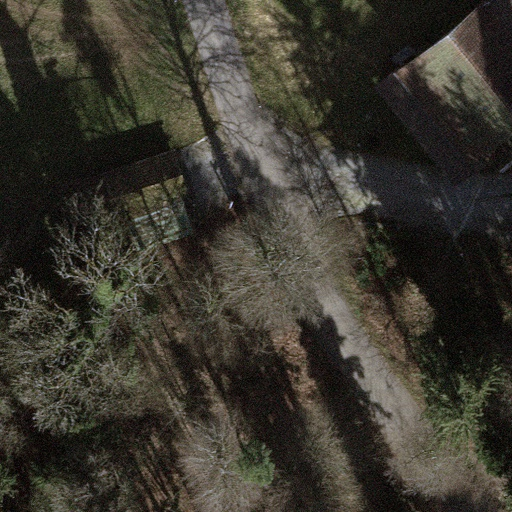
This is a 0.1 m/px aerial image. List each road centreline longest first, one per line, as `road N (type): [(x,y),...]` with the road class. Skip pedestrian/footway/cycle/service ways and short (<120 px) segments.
road 1 (unclassified): [(466,511),(377,392),(253,131),(210,0)]
road 2 (track): [(253,131),(433,190),(511,191)]
